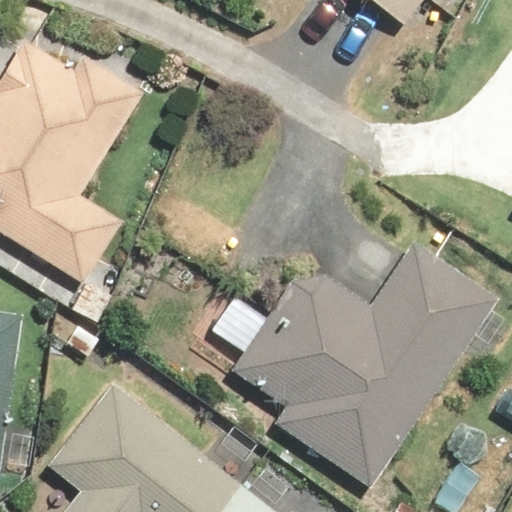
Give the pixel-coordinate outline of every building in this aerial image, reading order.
[(379,0),(408,21),(423,0),(379,0)] [(0,229),(85,285),(126,221),(83,193),(148,93),(90,55),(79,72),(27,39),(0,81),(0,229)] [(376,486),(502,296),(418,241),(376,305),(329,274),(296,279),(244,358),(225,387),(376,486)] [(0,484),(2,484),(25,313),(0,309),(0,484)] [(279,511),(114,381),(47,465),(80,491),(63,511),(279,511)]
